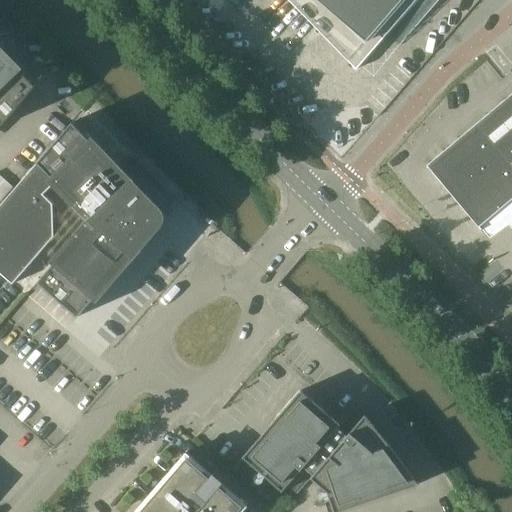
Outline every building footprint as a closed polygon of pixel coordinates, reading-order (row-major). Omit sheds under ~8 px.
[(356,70),(416,0),(289,0),(356,70)] [(0,47),(0,126),(1,127),(2,127),(37,85),(0,47)] [(511,93),(427,166),(483,232),(484,231),(482,229),(511,208),(511,93)] [(154,206),(153,205),(73,122),(0,206),(0,273),(13,284),(54,237),(53,204),(44,194),(56,182),(92,219),(38,282),(78,317),(154,230),(154,229),(155,229),(155,228),(154,228),(153,223),(155,222),(156,222),(157,221),(158,220),(158,219),(158,218),(158,217),(158,216),(157,215),(156,214),(155,213),(154,213),(153,212),(153,208),(154,207),(154,206)] [(0,202),(0,203),(13,187),(0,175),(0,202)] [(304,467),(313,475),(331,456),(320,447),(340,424),(301,391),(243,457),(282,492),(304,467)] [(331,456),(313,475),(311,478),(328,492),(334,511),(339,511),(419,485),(410,473),(402,461),(393,449),(384,438),(375,427),(365,416),(348,436),(338,428),(340,425),(340,424),(320,447),(331,456)] [(242,511),(248,506),(187,452),(134,511),(242,511)]
